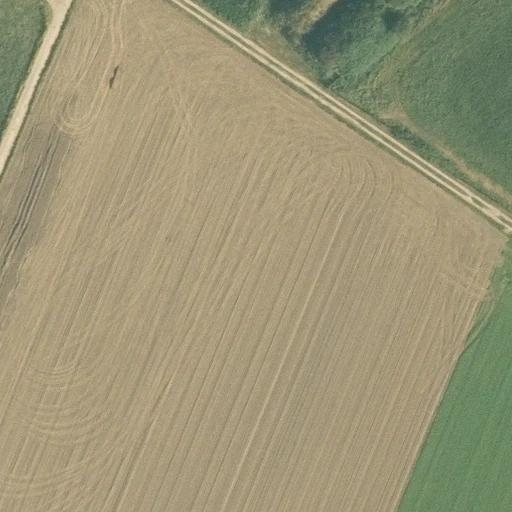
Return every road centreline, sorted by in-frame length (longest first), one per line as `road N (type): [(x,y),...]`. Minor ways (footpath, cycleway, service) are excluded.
road 1 (track): [(175,0),(511,229)]
road 2 (track): [(64,0),(0,157)]
